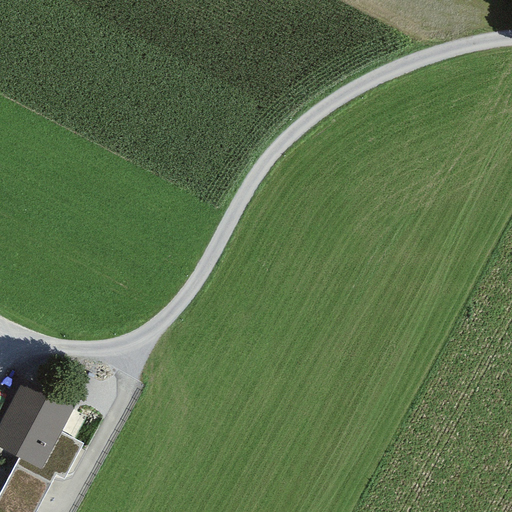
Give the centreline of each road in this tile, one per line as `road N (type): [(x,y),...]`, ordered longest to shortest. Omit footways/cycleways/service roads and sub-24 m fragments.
road 1 (track): [(0,319),(80,350),(124,350),(142,341),(176,318),(267,159),(305,121),(408,65),(473,44),(511,42)]
road 2 (track): [(62,511),(124,406),(124,350)]
